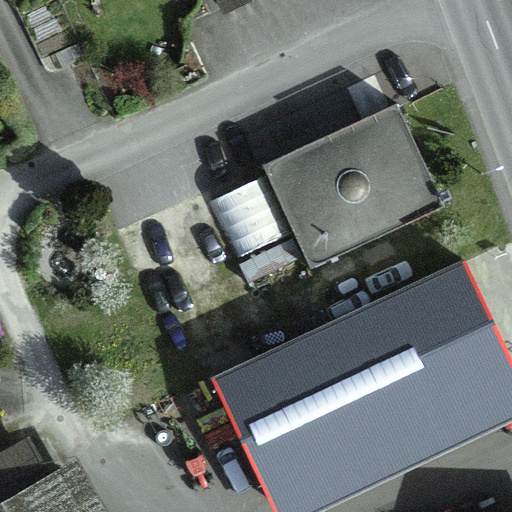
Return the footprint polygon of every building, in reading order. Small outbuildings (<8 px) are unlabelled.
[(208,0),(217,22),(247,9),(242,0),(208,0)] [(242,0),(247,9),(269,0),(242,0)] [(395,129),(268,185),(306,272),(434,215),(395,129)] [(511,381),(511,357),(466,260),(213,380),(268,497),(511,381)] [(192,293),(219,348),(271,324),(245,268),(192,293)] [(83,511),(67,483),(51,493),(28,453),(0,468),(0,511),(83,511)]
